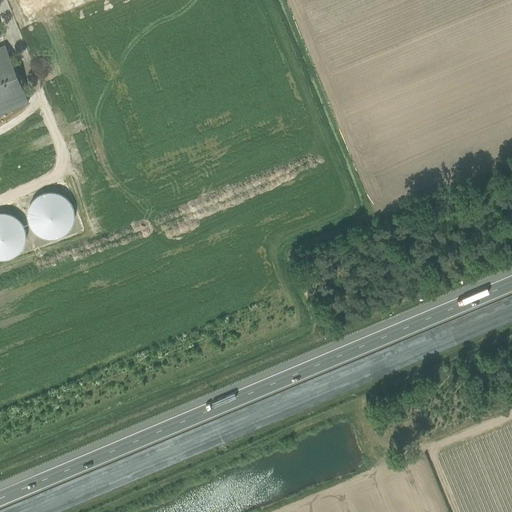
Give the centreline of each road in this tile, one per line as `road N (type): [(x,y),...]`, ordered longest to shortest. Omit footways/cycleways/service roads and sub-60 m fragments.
road 1 (motorway): [(511,284),(0,499)]
road 2 (motorway): [(22,511),(511,306)]
road 3 (track): [(430,450),(283,511)]
road 4 (track): [(511,416),(430,450),(455,511)]
